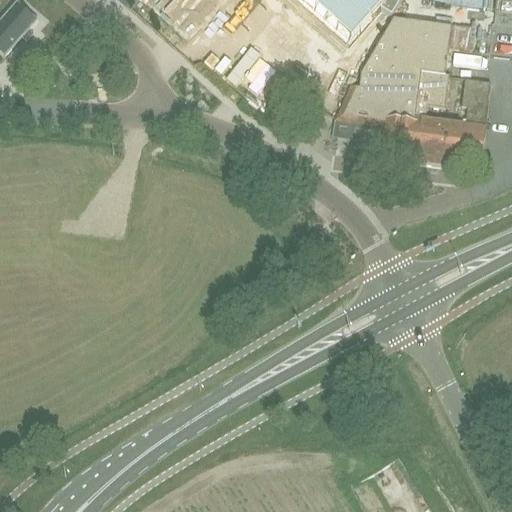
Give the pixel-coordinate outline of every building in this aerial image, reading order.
[(259,0),(253,10),(269,21),(282,4),(275,0),(259,0)] [(0,56),(5,61),(22,42),(27,46),(34,38),(30,33),(39,23),(17,4),(0,23),(0,56)] [(300,34),(321,36),(323,14),(303,12),(300,34)] [(452,29),(394,21),(362,77),(360,91),(354,91),(340,122),(385,128),(381,157),(389,158),(388,164),(460,172),(461,160),(481,163),(489,111),(487,110),(491,86),(465,83),(461,110),(467,111),(465,129),(427,124),(429,110),(445,112),(449,78),(445,78),(452,29)] [(249,91),(254,85),(263,93),(262,95),(275,103),(287,111),(291,106),(313,70),(290,55),(289,54),(289,55),(285,52),(284,51),(262,32),(231,66),(227,71),(238,81),(249,91)] [(352,90),(369,62),(346,49),(330,78),(352,90)] [(412,205),(416,219),(432,214),(428,200),(412,205)]
